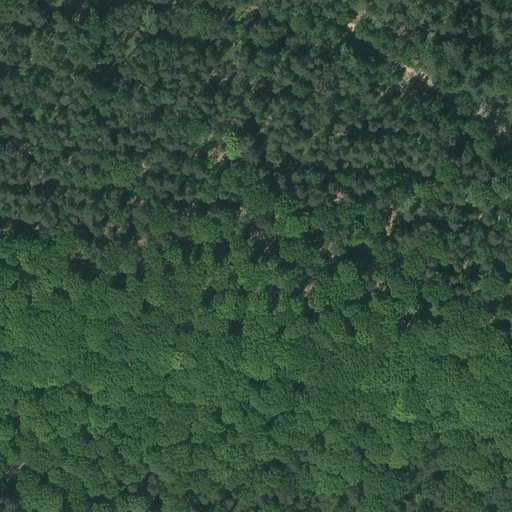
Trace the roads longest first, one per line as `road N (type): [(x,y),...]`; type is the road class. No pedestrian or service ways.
road 1 (track): [(0,131),(76,182),(129,163),(417,187),(511,154)]
road 2 (secondary): [(511,383),(0,330)]
road 3 (track): [(511,135),(325,0)]
road 4 (track): [(186,511),(61,462),(0,467)]
